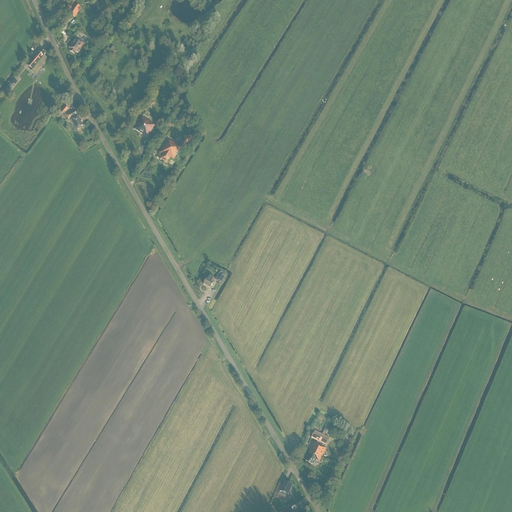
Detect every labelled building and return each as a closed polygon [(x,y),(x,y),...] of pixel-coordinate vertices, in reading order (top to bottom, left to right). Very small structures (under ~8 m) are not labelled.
[(75,18),(81,8),(75,4),(68,13),(75,18)] [(75,38),(68,47),(71,49),(69,51),(74,55),(76,52),(78,54),(84,44),(75,38)] [(45,53),(41,49),(39,53),(38,52),(27,65),(32,69),(35,66),(36,66),(31,72),(34,74),(47,59),(43,56),(45,53)] [(159,90),(156,87),(150,96),(154,98),(159,90)] [(151,107),(154,101),(148,97),(144,102),(151,107)] [(63,115),(68,109),(64,106),(59,112),(63,115)] [(77,117),(76,115),(74,110),(65,115),(68,119),(71,118),(72,119),(71,120),(73,124),(74,124),(77,130),(81,128),(81,127),(83,126),(78,117),(77,117)] [(147,137),(154,126),(151,124),(151,123),(142,117),(134,129),(147,137)] [(184,149),(192,136),(188,134),(180,147),(172,142),(171,142),(168,140),(160,152),(163,154),(159,160),(167,164),(170,158),(173,160),(181,148),(184,149)] [(215,280),(208,276),(206,279),(203,285),(210,288),(213,283),(215,280)] [(309,451),(321,457),(326,448),(324,447),(325,445),(329,438),(315,431),(311,438),(317,441),(316,443),(314,442),(309,451)] [(319,461),(321,457),(309,451),(306,459),(307,459),(306,461),(313,465),(316,460),(319,461)] [(284,482),(278,494),(285,498),(286,494),(288,495),(292,486),(290,485),(284,482)]
